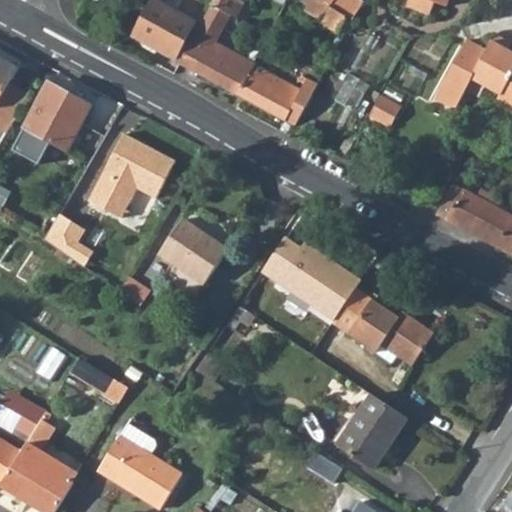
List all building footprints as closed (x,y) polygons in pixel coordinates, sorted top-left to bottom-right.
[(157,0),(155,0),(134,37),(174,59),(195,21),(157,0)] [(179,63),(239,95),(255,64),(213,42),(229,13),(236,17),(244,2),(239,0),(212,0),(200,24),(179,63)] [(349,18),(320,0),(310,0),(311,0),(315,3),(312,9),(324,16),(322,20),(341,32),(349,18)] [(405,0),(403,6),(425,15),(430,4),(442,9),(445,0),(405,0)] [(498,100),(511,107),(511,53),(508,51),(511,46),(494,36),(486,52),(467,41),(436,99),(456,110),(472,81),(500,96),(498,100)] [(0,97),(18,68),(0,58),(0,97)] [(255,64),(239,95),(297,126),(303,114),(319,86),(308,80),(303,90),(255,64)] [(358,108),(370,86),(352,76),(340,97),(358,108)] [(18,130),(59,157),(89,109),(49,83),(18,130)] [(379,96),(370,113),(388,122),(397,105),(379,96)] [(175,161),(123,133),(88,201),(121,218),(136,188),(155,198),(175,161)] [(511,215),(453,184),(436,214),(498,249),(499,246),(511,253),(511,215)] [(86,232),(60,217),(47,241),(86,270),(94,254),(79,244),(86,232)] [(183,221),(160,255),(176,266),(167,280),(194,297),(203,283),(206,284),(227,250),(183,221)] [(334,320),(355,288),(360,281),(305,244),(302,249),(285,238),(261,272),(334,320)] [(125,278),(117,291),(139,306),(147,293),(125,278)] [(334,320),(331,325),(376,355),(384,343),(396,350),(392,355),(412,368),(434,335),(401,312),(398,317),(355,288),(334,320)] [(73,376),(124,400),(132,383),(81,359),(73,376)] [(371,396),(338,445),(374,470),(408,420),(371,396)] [(3,485),(0,488),(0,492),(15,501),(19,495),(45,511),(52,511),(72,482),(71,481),(76,473),(41,450),(56,428),(42,419),(23,454),(3,485)] [(126,425),(119,436),(149,455),(154,446),(151,440),(126,425)] [(286,433),(282,440),(288,444),(292,437),(286,433)] [(149,455),(119,436),(97,471),(159,509),(181,474),(149,455)] [(0,482),(3,485),(23,454),(0,440),(0,482)] [(315,452),(305,468),(333,486),(343,470),(315,452)] [(377,511),(359,500),(350,511),(377,511)]
